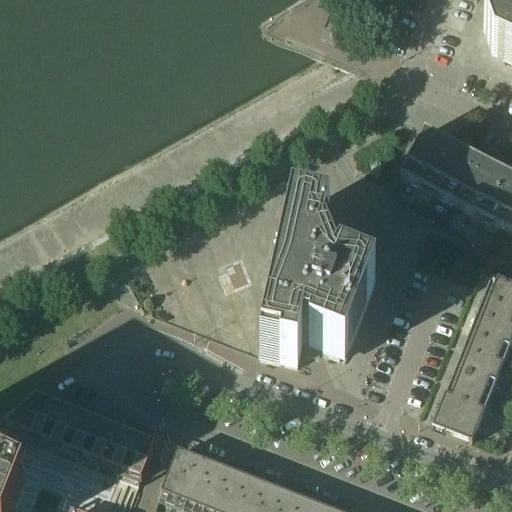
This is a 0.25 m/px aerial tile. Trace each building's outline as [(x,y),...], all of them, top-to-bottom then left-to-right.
[(511,0),(504,0),(497,15),(492,13),(482,33),(492,59),(511,67),(511,0)] [(511,182),(498,176),(459,156),(443,147),(423,136),(399,180),(436,200),(472,219),(492,229),(511,238),(511,182)] [(258,361),(257,365),(295,373),(300,348),(308,349),(307,354),(342,367),(372,290),(337,276),(334,281),(322,251),(327,227),(289,219),(258,361)] [(481,421),(509,351),(511,342),(511,289),(490,281),(431,431),(471,447),(481,421)] [(140,483),(154,448),(122,435),(35,401),(1,429),(0,429),(0,511),(129,511),(133,509),(140,483)] [(316,511),(177,457),(160,499),(161,500),(186,510),(191,511),(316,511)]
